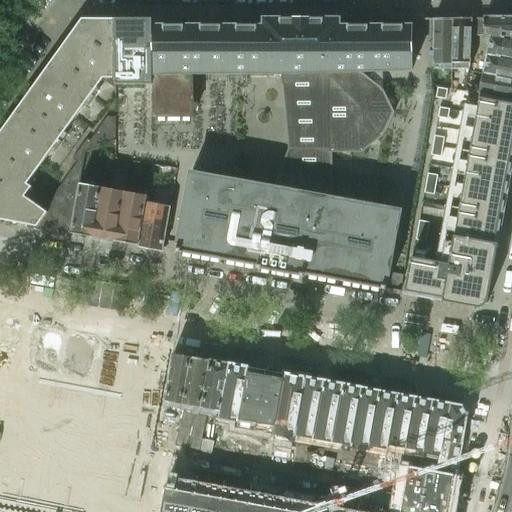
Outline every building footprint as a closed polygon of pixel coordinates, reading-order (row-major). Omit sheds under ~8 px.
[(511,17),(482,18),(482,37),(511,41),(511,17)] [(82,18),(49,65),(86,91),(92,83),(97,87),(103,78),(103,68),(112,68),(112,78),(116,78),(115,18),(82,18)] [(383,135),(394,112),(382,88),(382,71),(410,71),(410,26),(339,26),(339,19),(264,19),(264,26),(155,26),(155,19),(115,18),(116,78),(116,87),(155,86),(155,119),(192,119),(193,74),(288,75),(294,147),(291,154),(289,154),(287,155),(286,156),(285,158),(285,159),(286,161),(287,162),(273,187),(191,173),(176,250),(258,266),(257,268),(304,276),(305,274),(384,289),(399,211),(333,197),(331,151),(363,151),(383,135)] [(449,65),(449,18),(431,18),(431,20),(431,42),(431,71),(438,71),(438,65),(449,65)] [(469,18),(449,18),(449,65),(449,71),(456,71),(456,65),(469,65),(469,44),(469,37),(469,18)] [(482,18),(469,18),(469,37),(482,37),(482,18)] [(511,41),(482,37),(469,37),(469,44),(481,44),(486,45),(484,56),(511,61),(511,41)] [(511,61),(484,56),(480,75),(511,81),(511,61)] [(49,65),(17,109),(54,136),(60,128),(65,131),(86,103),(80,99),(86,91),(49,65)] [(511,81),(480,75),(478,87),(472,86),(471,93),(481,95),(511,100),(511,81)] [(437,87),(436,96),(445,98),(447,88),(437,87)] [(414,245),(404,294),(480,308),(487,303),(511,165),(511,100),(481,95),(453,252),(414,245)] [(438,107),(436,116),(446,118),(448,108),(438,107)] [(17,109),(0,132),(0,152),(27,172),(33,176),(53,147),(48,144),(54,136),(17,109)] [(27,172),(0,152),(0,219),(71,233),(79,183),(85,153),(115,140),(115,117),(107,117),(90,141),(87,138),(72,159),(77,162),(50,200),(32,187),(32,186),(22,179),(27,172)] [(433,134),(429,154),(439,156),(443,136),(433,134)] [(154,166),(151,178),(165,181),(168,169),(154,166)] [(426,172),(422,192),(432,194),(436,174),(426,172)] [(103,187),(79,183),(71,233),(93,237),(103,187)] [(125,191),(103,187),(93,237),(116,241),(125,191)] [(148,196),(125,191),(116,241),(139,245),(147,203),(148,196)] [(170,207),(147,203),(139,245),(163,250),(170,207)] [(417,219),(414,239),(424,241),(427,221),(417,219)] [(403,275),(392,273),(389,289),(400,291),(403,275)] [(0,322),(0,505),(39,511),(158,511),(169,454),(154,451),(171,352),(0,322)] [(207,359),(171,353),(162,401),(199,408),(207,359)] [(227,363),(207,359),(199,408),(211,410),(210,416),(217,418),(218,412),(227,363)] [(248,366),(227,363),(218,412),(229,413),(229,417),(238,419),(248,366)] [(266,370),(248,366),(238,419),(239,419),(256,422),(266,370)] [(266,370),(256,422),(255,427),(274,431),(285,373),(266,370)] [(305,377),(285,373),(274,431),(285,433),(285,436),(294,437),(295,428),(305,377)] [(322,380),(305,377),(295,428),(313,432),(322,380)] [(339,383),(322,380),(313,432),(330,435),(339,383)] [(350,438),(350,435),(359,387),(339,383),(330,435),(350,438)] [(369,439),(377,390),(359,387),(350,435),(350,438),(348,451),(358,453),(358,457),(365,459),(369,439)] [(395,393),(377,390),(369,439),(377,440),(376,446),(385,448),(387,440),(395,393)] [(413,397),(395,393),(387,440),(397,442),(395,449),(403,450),(405,444),(413,397)] [(430,400),(413,397),(405,444),(414,445),(413,452),(421,453),(422,447),(430,400)] [(448,403),(430,400),(422,447),(433,449),(432,455),(439,456),(448,403)] [(448,403),(439,456),(436,470),(456,474),(467,412),(462,405),(448,403)] [(169,464),(166,475),(174,477),(176,465),(169,464)] [(176,465),(174,477),(182,478),(184,466),(176,465)] [(184,466),(182,478),(189,479),(191,468),(184,466)] [(191,468),(189,479),(196,481),(199,469),(191,468)] [(199,469),(196,481),(204,482),(206,470),(199,469)] [(206,470),(204,482),(211,483),(213,472),(206,470)] [(381,470),(379,482),(387,483),(389,471),(381,470)] [(213,472),(211,483),(219,485),(221,473),(213,472)] [(221,473),(219,485),(226,486),(228,474),(221,473)] [(228,474),(226,486),(234,487),(236,476),(228,474)] [(164,496),(161,511),(448,511),(454,483),(407,475),(400,511),(255,511),(171,497),(165,496),(164,496)] [(236,476),(234,487),(241,489),(243,477),(236,476)] [(243,477),(241,489),(248,490),(251,478),(243,477)] [(251,478),(248,490),(256,491),(258,479),(251,478)] [(258,479),(256,491),(263,493),(265,481),(258,479)] [(166,481),(163,492),(166,493),(165,496),(171,497),(173,482),(166,481)] [(265,481),(263,493),(271,494),(273,482),(265,481)] [(273,482),(271,494),(278,495),(280,483),(273,482)] [(379,482),(377,493),(385,495),(387,483),(379,482)] [(280,483),(278,495),(286,497),(288,485),(280,483)] [(288,485),(286,497),(293,498),(295,486),(288,485)] [(295,486),(293,498),(300,499),(303,487),(295,486)] [(303,487),(300,499),(308,501),(310,489),(303,487)] [(310,489),(308,501),(315,502),(317,490),(310,489)] [(317,490),(315,502),(323,503),(325,491),(317,490)] [(325,491),(323,503),(330,505),(332,493),(325,491)] [(332,493),(330,505),(338,506),(340,494),(332,493)] [(340,494),(338,506),(345,507),(347,495),(340,494)] [(347,495),(345,507),(352,509),(355,497),(347,495)] [(355,497),(352,509),(360,510),(362,498),(355,497)] [(362,498),(360,510),(367,511),(369,499),(362,498)] [(369,499),(367,511),(371,511),(375,511),(377,501),(369,499)]
